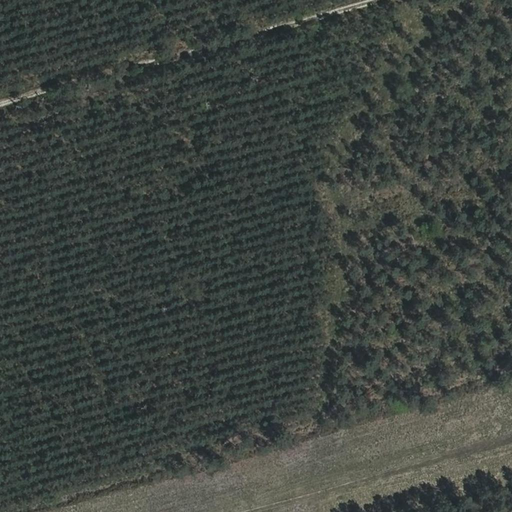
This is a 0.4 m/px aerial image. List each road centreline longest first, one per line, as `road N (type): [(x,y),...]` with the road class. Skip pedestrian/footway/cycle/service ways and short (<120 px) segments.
road 1 (track): [(383,0),(0,104)]
road 2 (track): [(184,511),(511,423)]
